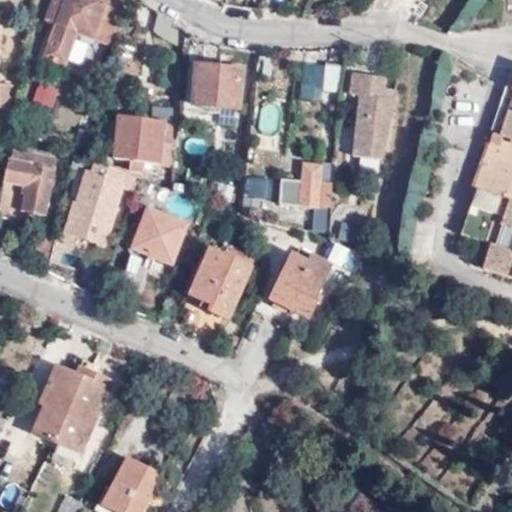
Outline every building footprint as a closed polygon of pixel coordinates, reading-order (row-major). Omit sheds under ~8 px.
[(118,52),(126,0),(106,0),(106,1),(103,0),(72,0),(62,31),(50,63),(71,71),(84,37),(118,52)] [(62,31),(72,0),(60,0),(51,26),(62,31)] [(181,60),(183,33),(163,20),(161,47),(181,60)] [(236,108),(241,68),(201,63),(195,105),(236,108)] [(348,96),(352,68),(334,67),(332,93),(348,96)] [(391,124),(396,103),(382,100),(383,92),(385,80),(352,77),(351,98),(360,98),(355,158),(381,161),(391,124)] [(32,100),(51,104),(55,83),(36,80),(32,100)] [(511,85),(486,163),(487,163),(511,173),(511,85)] [(0,90),(0,91),(0,112),(10,114),(13,92),(0,90)] [(396,103),(397,93),(383,92),(382,100),(396,103)] [(174,163),(177,123),(118,119),(115,159),(174,163)] [(44,215),(53,158),(36,155),(36,161),(13,159),(4,220),(22,222),(24,211),(44,215)] [(319,243),(329,246),(339,164),(305,160),(304,177),(300,202),(323,204),(319,243)] [(511,173),(487,163),(486,163),(476,193),(505,203),(482,273),(511,281),(511,173)] [(142,184),(97,169),(92,168),(60,236),(104,257),(121,215),(115,212),(126,188),(138,195),(142,184)] [(300,202),(304,177),(278,175),(277,201),(300,202)] [(268,192),(268,177),(243,177),(243,192),(268,192)] [(158,209),(163,192),(142,184),(138,195),(135,202),(149,210),(133,244),(171,261),(188,221),(158,209)] [(398,205),(397,248),(411,249),(413,205),(398,205)] [(47,263),(51,242),(38,239),(34,260),(47,263)] [(305,263),(309,257),(298,252),(295,258),(305,263)] [(230,317),(252,273),(212,255),(190,299),(230,317)] [(331,268),(309,257),(305,263),(295,258),(291,257),(268,302),(308,321),(331,268)] [(83,290),(98,297),(110,265),(98,258),(83,290)] [(55,461),(77,472),(114,385),(83,371),(80,378),(52,365),(32,408),(38,411),(28,434),(60,447),(55,461)] [(502,395),(511,383),(511,370),(507,366),(491,385),(502,395)] [(107,511),(143,511),(161,477),(126,461),(100,508),(107,511)] [(34,484),(37,473),(23,466),(17,478),(34,484)] [(356,511),(368,497),(354,487),(339,509),(342,511),(356,511)] [(18,511),(25,501),(15,496),(6,511),(18,511)]
